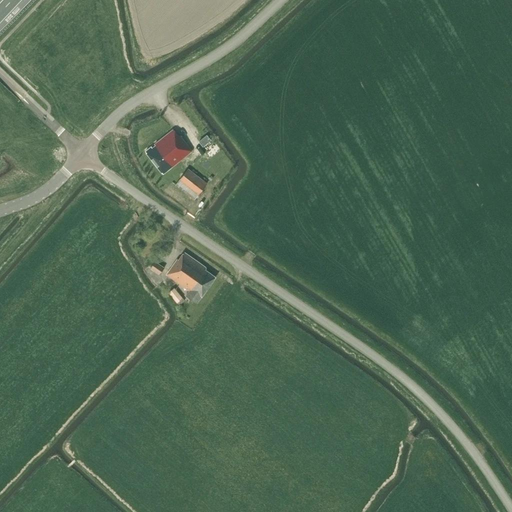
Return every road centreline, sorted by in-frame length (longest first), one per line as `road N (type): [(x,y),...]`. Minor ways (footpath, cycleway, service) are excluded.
road 1 (unclassified): [(511,510),(452,427),(395,372),(83,155)]
road 2 (tertiary): [(83,155),(124,109),(234,43),(282,0)]
